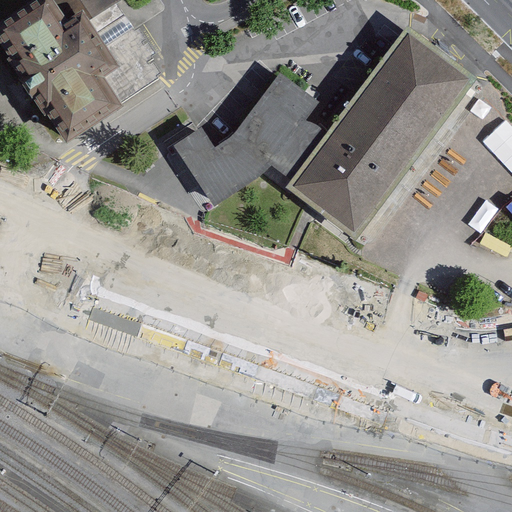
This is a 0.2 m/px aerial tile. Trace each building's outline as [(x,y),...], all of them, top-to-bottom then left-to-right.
[(34,88),(68,139),(121,104),(103,77),(119,67),(101,40),(90,23),(83,12),(66,24),(50,0),(39,0),(28,7),(0,25),(0,36),(19,66),(34,88)] [(90,23),(119,4),(116,0),(50,0),(66,24),(83,12),(90,23)] [(119,4),(90,23),(101,40),(119,67),(103,77),(121,104),(166,74),(131,20),(119,4)] [(288,183),(283,191),(304,207),(353,244),(474,84),(403,31),(324,136),(288,183)] [(269,169),(288,183),(324,136),(303,123),(314,106),(278,77),(231,141),(212,152),(199,133),(171,150),(212,213),(263,178),(269,169)]
